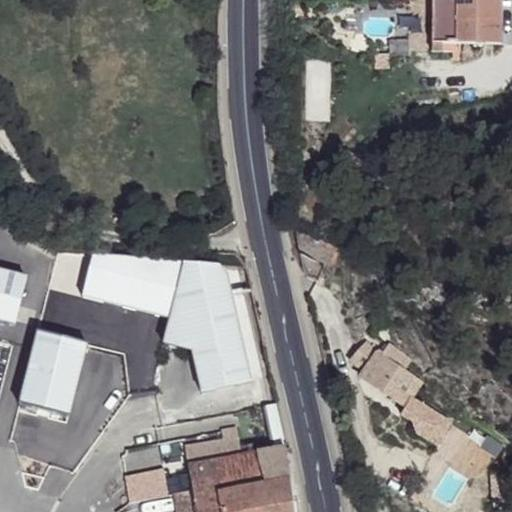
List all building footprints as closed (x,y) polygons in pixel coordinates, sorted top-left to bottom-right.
[(431,0),(432,43),(502,43),(501,0),(431,0)] [(312,235),(298,231),(300,249),(336,268),(343,249),(316,241),(312,235)] [(245,388),(224,261),(158,272),(171,351),(188,348),(196,397),(245,388)] [(376,352),(369,345),(365,349),(373,355),(376,352)] [(387,346),(380,355),(388,363),(400,370),(408,359),(387,346)] [(362,351),(360,348),(351,362),(354,364),(351,368),(364,376),(362,379),(407,404),(405,411),(415,417),(424,401),(414,393),(419,382),(400,370),(388,363),(380,355),(376,352),(373,355),(365,349),(362,351)] [(449,419),(424,401),(415,417),(417,430),(435,442),(449,419)] [(478,412),(473,426),(487,432),(492,418),(478,412)] [(459,419),(457,422),(484,439),(487,432),(473,426),(459,419)] [(484,439),(457,422),(446,450),(474,463),(484,439)] [(184,450),(187,467),(256,454),(253,436),(184,450)] [(192,492),(195,511),(292,511),(285,448),(278,450),(256,454),(187,467),(192,492)] [(511,511),(511,471),(493,471),(494,511),(511,511)] [(173,495),(177,511),(195,511),(192,492),(173,495)]
